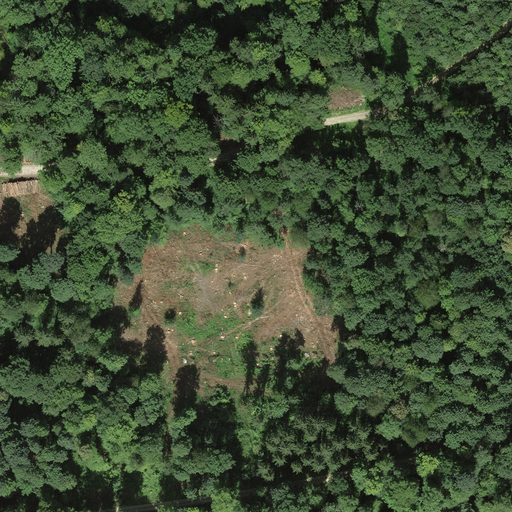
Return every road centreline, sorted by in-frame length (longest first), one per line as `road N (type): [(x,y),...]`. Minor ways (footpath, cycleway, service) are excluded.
road 1 (track): [(0,164),(203,164),(377,103),(455,66),(511,21)]
road 2 (track): [(142,511),(511,437)]
